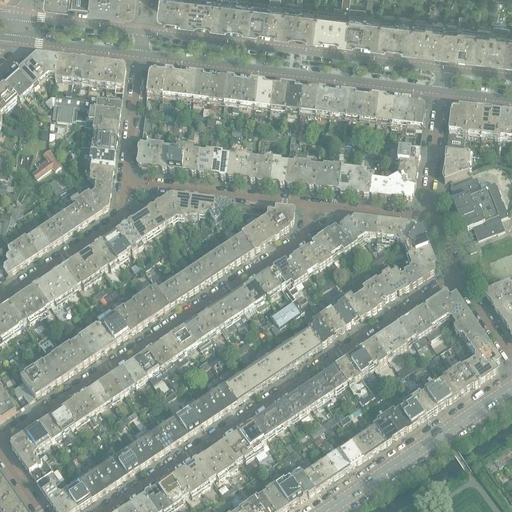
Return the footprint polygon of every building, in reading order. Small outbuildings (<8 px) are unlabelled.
[(43,0),(44,2),(45,4),(89,10),(89,0),(43,0)] [(119,14),(120,0),(89,0),(89,10),(93,10),(95,10),(98,10),(100,11),(106,12),(108,11),(111,12),(113,13),(119,14)] [(133,11),(134,0),(120,0),(119,14),(123,14),(126,13),(131,13),(133,11)] [(187,22),(190,0),(158,0),(158,11),(158,12),(160,15),(161,15),(161,16),(164,16),(164,17),(167,17),(167,16),(170,17),(175,18),(175,17),(178,18),(180,19),(180,21),(187,22)] [(218,26),(221,0),(190,0),(187,22),(195,23),(195,21),(198,21),(198,20),(201,20),(201,21),(203,21),(205,21),(208,21),(208,22),(211,23),(210,25),(218,26)] [(251,30),(254,1),(244,0),(221,0),(218,26),(226,27),(226,24),(228,25),(229,24),(232,24),(232,25),(235,25),(237,25),(240,25),(240,26),(243,26),(242,29),(251,30)] [(282,33),(286,5),(254,1),(251,30),(258,30),(258,28),(260,29),(260,28),(263,28),(264,29),(269,29),(272,29),(272,30),(275,30),(274,32),(282,33)] [(378,45),(381,17),(369,15),(370,4),(364,3),(363,12),(367,12),(367,15),(349,13),(346,41),(353,42),(354,40),(356,40),(356,39),(359,40),(365,41),(365,40),(368,41),(368,42),(370,42),(370,44),(378,45)] [(314,37),(318,9),(286,5),(282,33),(289,34),(290,32),(292,32),(295,32),(301,33),(304,33),(304,34),(306,34),(306,36),(314,37)] [(346,41),(349,13),(318,9),(314,37),(321,38),(322,36),(324,36),(324,35),(327,36),(333,37),(336,37),(336,38),(338,38),(338,40),(346,41)] [(440,53),(444,24),(433,23),(435,10),(430,9),(428,20),(425,20),(424,22),(413,21),(409,49),(417,50),(417,47),(434,50),(434,52),(440,53)] [(472,57),(476,28),(466,27),(467,17),(459,16),(459,24),(457,24),(456,26),(444,24),(440,53),(449,54),(449,51),(466,54),(466,56),(472,57)] [(409,49),(413,21),(381,17),(378,45),(386,46),(386,44),(389,44),(389,43),(392,44),(395,45),(397,45),(397,44),(400,45),(399,46),(402,46),(402,48),(409,49)] [(505,61),(508,32),(496,31),(496,29),(497,21),(491,20),(491,28),(489,28),(488,30),(476,28),(472,57),(481,58),(481,55),(498,58),(498,60),(505,61)] [(57,79),(58,61),(37,58),(20,73),(20,76),(33,92),(49,78),(57,79)] [(89,88),(92,65),(58,61),(57,79),(56,83),(88,88),(89,88)] [(123,98),(126,71),(124,69),(92,65),(89,88),(115,91),(114,96),(123,98)] [(193,103),(196,77),(189,77),(189,79),(187,79),(184,79),(179,78),(176,78),(176,77),(174,77),(174,75),(166,74),(166,77),(163,100),(193,103)] [(163,100),(166,77),(160,76),(160,75),(154,75),(152,75),(150,77),(150,78),(149,78),(147,101),(154,102),(155,99),(163,100)] [(33,92),(20,76),(16,80),(15,79),(9,85),(10,85),(6,88),(13,96),(21,105),(25,102),(34,93),(33,92)] [(223,107),(226,81),(220,80),(220,83),(217,82),(217,83),(214,83),(214,82),(211,82),(210,82),(207,82),(207,81),(204,81),(205,78),(196,77),(193,103),(223,107)] [(254,111),(257,85),(251,84),(250,86),(248,86),(248,87),(245,86),(240,85),(240,86),(237,86),(237,85),(235,84),(235,82),(226,81),(223,107),(254,111)] [(284,114),(287,89),(281,88),(281,90),(278,90),(278,91),(275,90),(271,89),(271,90),(268,89),(268,88),(265,88),(266,86),(257,85),(254,111),(284,114)] [(18,103),(13,96),(6,88),(3,88),(0,91),(0,118),(0,119),(8,123),(12,118),(15,121),(16,119),(18,116),(14,113),(12,116),(7,113),(18,103)] [(315,118),(318,92),(311,92),(311,94),(308,93),(308,94),(305,94),(301,93),(298,93),(298,92),(296,92),(296,90),(287,89),(284,114),(315,118)] [(345,122),(348,96),(342,95),(341,98),(339,97),(339,98),(336,98),(336,97),(332,97),(331,97),(328,97),(329,96),(326,96),(326,94),(318,92),(315,118),(345,122)] [(375,126),(378,100),(372,99),(372,101),(369,101),(369,102),(366,101),(362,101),(359,101),(359,100),(356,99),(357,97),(348,96),(345,122),(375,126)] [(120,117),(122,106),(91,102),(56,98),(56,100),(56,109),(90,113),(120,117)] [(53,108),(51,100),(45,105),(51,111),(53,108)] [(406,129),(409,104),(402,103),(402,105),(399,105),(399,106),(396,105),(392,104),(392,105),(389,104),(389,103),(387,103),(387,101),(378,100),(375,126),(406,129)] [(424,120),(425,116),(425,110),(424,108),(410,106),(410,104),(409,104),(406,129),(406,133),(414,134),(415,132),(422,133),(423,132),(423,130),(424,123),(424,121),(424,120)] [(119,127),(119,126),(120,117),(90,113),(56,109),(54,108),(52,121),(57,121),(57,124),(71,126),(72,123),(76,124),(76,128),(86,129),(86,130),(94,131),(94,134),(95,134),(95,141),(117,144),(119,131),(118,130),(117,130),(118,127),(119,127)] [(481,141),(485,113),(477,112),(477,114),(459,112),(456,112),(454,112),(452,113),(452,116),(451,115),(447,149),(460,151),(459,157),(463,157),(464,150),(465,141),(468,142),(468,140),(470,139),(481,141)] [(511,144),(511,116),(509,116),(509,118),(492,116),(492,114),(485,113),(481,141),(493,142),(494,144),(494,145),(500,146),(500,145),(502,143),(511,144)] [(149,134),(151,122),(144,121),(143,134),(149,134)] [(26,133),(33,127),(28,123),(25,126),(21,130),(25,133),(26,133)] [(278,157),(280,145),(284,146),(285,139),(281,138),(275,137),(272,157),(278,157)] [(197,177),(200,153),(193,152),(193,151),(184,149),(184,146),(186,146),(187,140),(181,139),(179,149),(178,149),(177,151),(171,150),(168,173),(169,173),(170,175),(173,175),(174,174),(190,176),(192,178),(195,178),(196,176),(197,177)] [(116,156),(117,144),(95,141),(94,145),(94,148),(92,148),(90,164),(92,165),(91,171),(113,174),(115,160),(114,160),(114,157),(115,157),(116,156)] [(168,173),(171,150),(164,149),(164,147),(148,145),(148,147),(141,146),(138,167),(141,170),(161,172),(162,174),(165,174),(167,173),(168,173)] [(344,153),(345,146),(342,145),(336,145),(335,151),(344,153)] [(362,150),(362,158),(370,159),(373,154),(366,151),(362,150)] [(415,190),(418,167),(420,155),(419,155),(407,153),(403,153),(388,151),(383,150),(376,150),(375,154),(376,154),(375,162),(390,163),(390,164),(395,164),(401,165),(400,177),(397,178),(406,186),(405,190),(414,191),(415,190)] [(62,169),(50,153),(43,157),(46,161),(36,169),(38,172),(32,175),(37,182),(53,171),(55,174),(62,169)] [(226,180),(229,157),(223,156),(223,154),(207,153),(207,154),(200,153),(197,177),(198,177),(199,178),(202,179),(204,177),(220,179),(221,181),(224,182),(226,180)] [(469,176),(467,169),(469,168),(471,158),(469,158),(463,157),(459,157),(446,155),(445,163),(446,163),(446,165),(445,173),(444,175),(444,174),(443,182),(444,185),(469,176)] [(256,184),(259,160),(252,160),(252,158),(247,157),(244,157),(236,156),(236,158),(229,157),(226,180),(227,180),(229,182),(232,182),(233,181),(241,182),(249,183),(250,185),(254,185),(255,184),(256,184)] [(16,166),(17,161),(4,157),(3,162),(7,163),(16,166)] [(496,159),(495,167),(507,168),(508,160),(496,159)] [(285,187),(288,164),(281,163),(282,161),(266,160),(266,161),(259,160),(256,184),(257,184),(258,186),(261,186),(263,185),(279,187),(280,188),(283,189),(284,187),(285,187)] [(339,194),(342,170),(343,163),(338,162),(333,162),(333,168),(325,167),(324,168),(318,168),(315,191),(316,191),(317,193),(320,193),(321,192),(339,194)] [(315,191),(318,168),(311,167),(311,166),(311,165),(295,163),(295,165),(288,164),(285,187),(286,187),(287,189),(291,190),(292,188),(293,188),(308,190),(309,192),(312,192),(314,191),(315,191)] [(76,175),(78,167),(71,165),(68,167),(76,175)] [(370,199),(372,182),(373,176),(367,175),(367,173),(342,170),(339,194),(339,196),(352,197),(353,196),(356,197),(356,198),(370,199)] [(112,185),(113,174),(91,171),(90,178),(92,178),(91,186),(96,187),(95,196),(91,199),(103,216),(104,215),(108,212),(109,211),(111,191),(111,190),(110,189),(110,187),(111,186),(112,185)] [(508,220),(495,186),(480,192),(476,182),(472,183),(470,177),(451,184),(453,191),(452,191),(456,201),(453,202),(458,216),(461,215),(468,232),(473,230),(478,243),(497,236),(497,237),(505,234),(501,223),(508,220)] [(414,191),(405,190),(406,186),(397,178),(387,184),(372,182),(370,199),(391,202),(392,201),(408,203),(413,199),(414,191)] [(55,182),(47,187),(53,196),(54,195),(52,193),(59,189),(55,182)] [(59,189),(52,193),(54,195),(55,198),(63,193),(60,188),(59,189)] [(103,216),(91,199),(89,195),(88,196),(80,201),(88,211),(94,222),(103,216)] [(190,213),(192,202),(175,200),(174,200),(174,201),(174,202),(171,202),(170,201),(169,201),(155,211),(160,221),(159,221),(165,230),(177,222),(185,223),(185,222),(191,223),(191,221),(192,213),(190,213)] [(94,222),(88,211),(80,201),(73,206),(76,211),(87,227),(94,222)] [(229,217),(235,213),(235,209),(234,209),(234,207),(219,205),(218,205),(218,206),(217,207),(215,206),(214,205),(214,204),(192,202),(190,213),(192,213),(191,221),(199,221),(199,220),(204,220),(208,218),(214,227),(229,217)] [(62,214),(57,207),(53,209),(58,217),(62,214)] [(25,217),(22,213),(18,210),(12,210),(11,215),(16,223),(25,217)] [(87,227),(76,211),(51,227),(62,243),(68,239),(69,238),(70,237),(72,237),(79,232),(79,231),(81,230),(82,230),(87,227)] [(165,230),(159,221),(160,221),(155,211),(143,218),(143,219),(143,220),(143,221),(141,222),(140,221),(139,221),(138,222),(128,228),(140,247),(165,230)] [(293,228),(294,217),(292,214),(267,211),(266,216),(268,217),(268,222),(280,239),(289,233),(290,232),(290,231),(289,230),(291,229),(290,229),(293,228)] [(10,223),(11,218),(11,215),(6,215),(6,216),(2,216),(1,222),(3,222),(4,223),(10,223)] [(16,223),(11,215),(11,218),(10,223),(9,228),(15,229),(15,227),(18,226),(16,223)] [(280,239),(268,222),(243,238),(244,239),(255,255),(265,249),(266,248),(266,247),(266,246),(268,245),(268,246),(270,246),(280,239)] [(377,241),(379,225),(355,222),(351,225),(364,242),(367,240),(377,241)] [(4,223),(2,237),(5,238),(8,231),(9,228),(10,223),(4,223)] [(364,242),(351,225),(351,224),(350,224),(351,224),(350,225),(348,224),(346,226),(346,228),(340,231),(340,232),(340,233),(338,234),(336,233),(336,232),(335,232),(329,236),(328,236),(325,237),(325,239),(324,239),(337,257),(343,253),(345,256),(359,248),(358,246),(364,242)] [(419,234),(416,231),(416,229),(379,225),(377,241),(395,243),(404,251),(419,234)] [(62,243),(51,227),(27,243),(37,260),(43,256),(44,254),(45,253),(47,254),(54,249),(54,247),(56,246),(57,246),(62,243)] [(140,247),(128,228),(117,236),(131,257),(132,258),(143,251),(140,247)] [(435,268),(423,234),(420,235),(419,234),(404,251),(412,270),(411,271),(413,275),(422,271),(423,272),(432,269),(435,268)] [(131,257),(117,236),(111,240),(104,245),(96,250),(90,254),(104,275),(108,272),(110,274),(129,262),(127,259),(131,257)] [(255,255),(244,239),(230,248),(241,265),(255,255)] [(337,257),(324,239),(324,240),(322,240),(320,241),(319,243),(314,246),(313,247),(314,248),(315,249),(314,250),(313,251),(312,251),(311,251),(306,254),(304,254),(301,256),(301,257),(300,257),(313,276),(319,272),(320,273),(333,264),(331,261),(337,257)] [(37,260),(27,243),(25,241),(10,252),(12,256),(9,259),(8,262),(11,267),(6,271),(5,276),(8,279),(18,273),(18,272),(20,270),(21,271),(29,265),(29,264),(31,263),(32,263),(37,260)] [(190,249),(194,246),(191,242),(180,249),(183,253),(184,253),(190,249)] [(473,244),(467,247),(470,256),(477,253),(473,244)] [(167,258),(174,253),(171,248),(164,254),(167,258)] [(241,265),(230,248),(206,264),(218,280),(241,265)] [(104,275),(90,254),(84,258),(69,268),(69,267),(63,272),(77,293),(81,290),(83,293),(88,290),(92,287),(101,281),(99,278),(104,275)] [(383,255),(372,263),(376,269),(388,261),(383,255)] [(313,276),(300,257),(300,258),(298,258),(296,259),(295,261),(290,264),(290,265),(290,266),(288,268),(286,266),(285,266),(279,269),(278,269),(275,271),(275,272),(274,273),(287,291),(292,298),(298,294),(295,290),(308,281),(307,280),(313,276)] [(169,259),(164,262),(167,268),(172,264),(169,259)] [(218,280),(206,264),(183,280),(194,296),(218,280)] [(144,273),(138,265),(131,270),(137,278),(144,273)] [(410,292),(434,276),(432,269),(423,272),(422,271),(413,275),(411,271),(410,271),(408,274),(407,274),(401,278),(410,292)] [(151,270),(146,274),(149,279),(154,275),(151,270)] [(77,293),(63,272),(57,276),(51,280),(42,286),(42,285),(36,290),(50,309),(54,307),(56,309),(74,298),(73,296),(77,293)] [(287,291),(274,273),(270,276),(282,294),(287,291)] [(410,292),(401,278),(397,274),(391,277),(389,275),(383,279),(384,281),(395,297),(397,296),(398,297),(399,298),(404,295),(406,295),(410,292)] [(282,294),(270,276),(269,275),(255,284),(268,303),(282,294)] [(144,292),(136,280),(131,283),(139,295),(144,292)] [(194,296),(183,280),(159,295),(170,312),(171,311),(194,296)] [(394,300),(395,299),(395,298),(395,297),(384,281),(378,285),(377,283),(364,292),(365,294),(360,298),(372,317),(372,316),(374,316),(376,315),(377,313),(382,309),(382,308),(381,306),(383,305),(384,305),(385,305),(390,301),(392,302),(394,300)] [(332,289),(328,282),(321,286),(325,293),(332,289)] [(268,303),(255,284),(231,300),(244,319),(268,303)] [(511,301),(511,294),(509,286),(485,296),(489,301),(491,302),(492,303),(492,304),(491,305),(495,310),(504,304),(511,301)] [(50,309),(36,290),(30,294),(22,300),(15,304),(15,303),(9,307),(23,328),(28,325),(30,328),(47,315),(46,313),(50,309)] [(108,297),(104,291),(98,295),(102,301),(104,300),(108,297)] [(115,292),(110,296),(114,302),(121,298),(119,296),(118,294),(116,291),(115,292)] [(170,312),(159,295),(156,291),(151,295),(149,292),(141,297),(131,304),(132,307),(128,310),(142,331),(150,325),(158,320),(164,315),(164,316),(170,312)] [(297,305),(292,298),(287,291),(282,294),(291,306),(271,321),(272,323),(276,327),(279,333),(282,331),(304,316),(301,310),(300,309),(297,305)] [(313,300),(320,295),(317,292),(311,296),(313,300)] [(372,317),(360,298),(356,292),(350,295),(352,299),(338,309),(339,310),(333,314),(346,332),(346,331),(348,331),(350,330),(351,328),(356,325),(356,324),(356,323),(358,321),(360,323),(361,323),(366,320),(368,320),(371,318),(371,317),(372,317)] [(108,297),(104,300),(108,306),(114,302),(109,296),(108,297)] [(470,321),(456,299),(452,301),(450,301),(448,301),(446,297),(424,312),(435,328),(448,320),(450,323),(453,323),(457,329),(470,321)] [(244,319),(231,300),(208,315),(221,334),(244,319)] [(300,309),(308,304),(305,300),(297,305),(300,309)] [(346,332),(333,314),(328,318),(326,316),(323,318),(322,316),(321,317),(314,307),(316,305),(313,301),(308,304),(315,314),(312,317),(315,321),(318,319),(320,321),(313,325),(315,328),(309,332),(310,334),(322,351),(323,350),(322,349),(324,350),(326,348),(327,346),(332,343),(332,342),(332,341),(331,339),(333,338),(334,338),(335,338),(340,335),(342,335),(344,333),(345,332),(346,332)] [(511,301),(504,304),(495,310),(498,315),(499,315),(500,315),(501,316),(500,317),(500,318),(504,324),(511,336),(511,301)] [(75,309),(71,303),(67,306),(68,307),(71,312),(75,309)] [(19,331),(23,328),(9,307),(3,312),(0,313),(0,343),(1,343),(3,346),(21,333),(19,331)] [(142,331),(128,310),(124,312),(122,310),(113,315),(110,311),(97,319),(102,327),(101,327),(115,349),(123,343),(137,334),(142,331)] [(435,328),(424,312),(399,328),(413,349),(438,332),(435,328)] [(221,334),(208,315),(184,331),(197,350),(209,342),(210,345),(214,342),(213,340),(221,334)] [(81,316),(77,319),(79,322),(81,325),(85,322),(81,316)] [(484,341),(470,321),(457,329),(453,332),(457,337),(461,339),(462,338),(470,350),(484,341)] [(73,328),(69,322),(62,327),(67,333),(73,328)] [(276,327),(272,323),(266,327),(269,332),(271,330),(276,327)] [(115,349),(101,327),(96,331),(94,328),(86,333),(78,338),(77,338),(72,341),(75,345),(89,366),(96,361),(102,357),(110,351),(110,352),(115,349)] [(279,333),(276,327),(271,330),(274,334),(276,338),(283,333),(282,331),(279,333)] [(413,349),(399,328),(389,335),(374,345),(388,366),(413,349)] [(49,336),(46,332),(46,331),(39,336),(42,341),(49,336)] [(197,350),(184,331),(174,338),(171,340),(171,341),(170,341),(160,348),(173,367),(174,367),(177,372),(189,364),(187,361),(186,359),(198,351),(197,350)] [(58,340),(53,333),(49,336),(54,342),(58,340)] [(322,351),(310,334),(297,343),(308,360),(322,351)] [(500,364),(484,341),(470,350),(475,357),(475,359),(477,362),(467,368),(479,386),(497,374),(495,370),(496,367),(500,364)] [(89,366),(75,345),(70,348),(68,345),(60,351),(54,343),(50,346),(53,351),(49,354),(52,357),(51,358),(52,360),(48,363),(62,384),(69,379),(83,369),(83,370),(89,366)] [(308,360),(297,343),(273,359),(284,376),(308,360)] [(388,366),(374,345),(361,354),(375,374),(388,366)] [(173,367),(160,348),(150,354),(147,356),(146,357),(136,364),(148,383),(173,367)] [(224,362),(226,360),(235,354),(231,349),(220,357),(223,362),(224,362)] [(375,374),(361,354),(336,370),(336,371),(348,389),(349,388),(353,394),(357,391),(355,387),(375,374)] [(258,363),(253,355),(249,358),(254,365),(258,363)] [(284,376),(273,359),(250,374),(261,391),(284,376)] [(430,370),(438,365),(435,361),(427,366),(430,370)] [(62,384),(48,363),(43,366),(41,363),(23,375),(26,378),(21,381),(24,386),(27,391),(35,402),(42,397),(56,388),(62,384)] [(199,378),(212,368),(208,363),(200,369),(201,371),(196,374),(199,378)] [(148,383),(136,364),(126,370),(126,371),(125,371),(122,373),(111,380),(124,400),(148,383)] [(479,386),(467,368),(466,367),(440,384),(453,404),(457,401),(458,399),(461,397),(463,397),(464,395),(467,393),(469,393),(470,391),(472,389),(475,389),(479,386)] [(401,383),(413,375),(410,370),(398,378),(401,383)] [(424,376),(420,370),(413,375),(417,381),(424,376)] [(348,389),(336,371),(323,379),(335,397),(348,389)] [(261,391),(250,374),(226,390),(238,407),(261,391)] [(9,380),(6,376),(0,380),(3,384),(9,380)] [(387,392),(400,383),(401,383),(398,378),(384,387),(385,390),(386,390),(387,392)] [(335,397),(323,379),(299,395),(311,413),(323,405),(325,409),(330,406),(327,402),(335,397)] [(124,400),(111,380),(101,387),(98,389),(87,396),(100,416),(124,400)] [(380,384),(370,391),(375,399),(386,392),(380,384)] [(401,386),(405,392),(406,394),(410,392),(405,384),(401,386)] [(453,404),(440,384),(427,393),(439,412),(441,411),(443,411),(444,409),(446,407),(449,407),(453,404)] [(180,389),(177,385),(171,388),(175,393),(180,389)] [(35,402),(27,391),(24,386),(18,390),(21,395),(29,406),(35,402)] [(175,393),(171,388),(166,392),(169,396),(175,393)] [(238,407),(226,390),(226,389),(201,405),(213,423),(224,416),(227,414),(228,414),(238,407)] [(408,405),(400,411),(413,431),(417,428),(418,426),(420,424),(422,424),(423,423),(423,422),(425,421),(426,420),(427,420),(428,420),(429,418),(435,415),(437,415),(437,414),(438,413),(439,412),(427,393),(426,393),(413,402),(412,403),(406,394),(405,392),(401,395),(408,405)] [(175,395),(164,402),(167,406),(177,399),(175,395)] [(311,413),(299,395),(275,411),(287,429),(299,421),(303,427),(310,421),(307,416),(311,413)] [(0,425),(19,413),(15,407),(7,396),(5,398),(0,401),(0,425)] [(100,416),(87,396),(77,403),(74,405),(74,406),(73,405),(63,412),(76,431),(100,416)] [(363,408),(374,401),(375,401),(371,396),(360,403),(363,408)] [(213,423),(201,405),(177,421),(189,439),(199,432),(200,432),(203,430),(213,423)] [(140,418),(150,410),(147,407),(137,414),(140,418)] [(354,407),(347,412),(350,417),(357,412),(354,407)] [(352,422),(363,415),(364,414),(361,410),(356,413),(349,418),(352,422)] [(287,429),(275,411),(251,427),(252,428),(263,445),(287,429)] [(413,431),(400,411),(373,428),(375,430),(386,448),(391,445),(392,443),(394,441),(396,441),(397,439),(400,437),(402,437),(403,435),(406,434),(408,434),(413,431)] [(76,431),(63,412),(53,419),(52,419),(49,421),(49,422),(39,429),(52,448),(76,431)] [(126,426),(138,418),(134,414),(123,422),(126,426)] [(337,415),(333,418),(337,425),(344,420),(342,416),(339,418),(337,415)] [(189,439),(177,421),(168,428),(161,418),(158,420),(162,427),(163,426),(165,429),(152,438),(164,456),(175,449),(175,448),(175,449),(178,446),(179,446),(189,439)] [(342,429),(352,422),(349,418),(339,424),(342,429)] [(162,427),(158,420),(154,422),(159,429),(162,427)] [(125,426),(121,421),(116,424),(120,429),(125,426)] [(328,432),(337,426),(333,421),(321,429),(324,434),(328,432)] [(263,445),(252,428),(250,427),(247,429),(247,432),(234,441),(232,442),(226,446),(239,466),(244,463),(246,465),(263,454),(261,452),(266,449),(263,445)] [(52,448),(39,429),(12,446),(12,449),(22,464),(32,457),(36,458),(52,448)] [(318,438),(324,434),(321,429),(310,436),(314,441),(318,438)] [(386,448),(375,430),(351,446),(363,464),(386,448)] [(164,456),(152,438),(128,454),(140,472),(150,465),(151,465),(154,463),(154,462),(164,456)] [(323,445),(318,438),(314,441),(319,448),(323,445)] [(239,466),(226,446),(219,450),(220,450),(205,460),(198,464),(212,484),(217,481),(219,483),(236,472),(234,470),(239,466)] [(363,464),(351,446),(328,462),(339,479),(363,464)] [(140,472),(128,454),(104,470),(115,488),(126,481),(127,481),(130,479),(140,472)] [(53,475),(46,465),(40,469),(35,462),(36,458),(32,457),(22,464),(37,486),(53,475)] [(316,495),(304,477),(302,473),(301,474),(293,462),(289,457),(279,465),(281,468),(284,473),(287,477),(290,481),(303,502),(308,499),(309,500),(316,495)] [(77,460),(66,467),(71,474),(82,467),(77,460)] [(339,479),(328,462),(304,477),(316,495),(339,479)] [(212,484),(198,464),(196,463),(193,465),(193,468),(178,478),(172,482),(185,502),(190,499),(192,501),(209,490),(207,488),(212,484)] [(274,472),(281,468),(279,465),(268,472),(265,474),(267,477),(274,472)] [(268,472),(264,466),(260,469),(264,474),(265,474),(268,472)] [(264,474),(260,469),(255,472),(259,477),(264,474)] [(115,488),(104,470),(91,479),(87,481),(79,487),(88,500),(91,505),(102,497),(105,495),(106,495),(115,488)] [(54,490),(59,486),(60,485),(53,475),(37,486),(53,509),(62,502),(64,498),(59,497),(54,490)] [(241,490),(234,479),(231,481),(235,488),(238,492),(241,490)] [(0,505),(14,496),(4,480),(0,482),(0,505)] [(268,495),(262,499),(271,511),(287,511),(288,511),(290,510),(292,509),(298,505),(300,506),(303,504),(303,502),(290,481),(285,484),(283,482),(275,488),(266,493),(268,495)] [(185,502),(172,482),(166,486),(151,496),(151,495),(151,496),(148,495),(146,497),(145,499),(153,511),(175,511),(182,508),(180,506),(185,502)] [(80,511),(91,505),(88,500),(79,487),(71,493),(64,483),(60,485),(59,486),(66,496),(77,511),(80,511)] [(223,501),(224,501),(231,496),(238,492),(235,488),(221,497),(223,501)] [(246,498),(241,490),(238,492),(240,495),(244,500),(246,498)] [(22,511),(25,511),(14,496),(0,505),(0,511),(22,511)] [(77,511),(66,496),(64,498),(62,502),(53,509),(54,511),(77,511)] [(153,511),(145,499),(139,504),(126,511),(153,511)] [(271,511),(262,499),(257,502),(256,500),(239,511),(271,511)] [(224,511),(230,508),(224,501),(223,501),(215,507),(216,509),(212,511),(224,511)]
